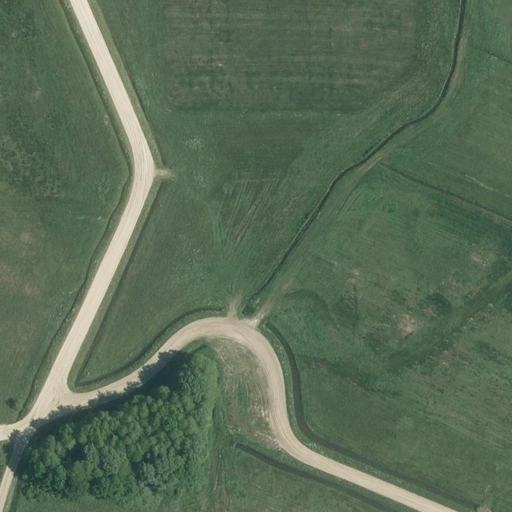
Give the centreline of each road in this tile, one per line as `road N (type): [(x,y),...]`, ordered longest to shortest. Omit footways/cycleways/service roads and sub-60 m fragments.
road 1 (track): [(77,0),(145,170),(49,397),(22,438),(0,507)]
road 2 (track): [(438,511),(290,447),(277,419),(270,363),(249,340),(227,332),(187,334),(131,382),(100,397),(76,404),(49,397)]
